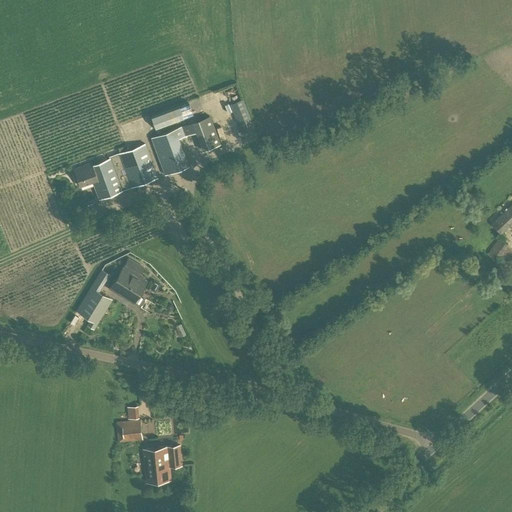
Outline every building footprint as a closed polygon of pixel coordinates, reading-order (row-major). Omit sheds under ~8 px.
[(232,112),(241,133),(254,128),(243,99),(228,105),(231,112),(232,112)] [(219,142),(210,119),(184,128),(183,125),(150,137),(164,175),(189,166),(179,139),(186,136),(187,138),(196,135),(200,150),(219,142)] [(92,181),(98,199),(158,177),(144,142),(109,156),(109,157),(91,164),(92,166),(74,172),(79,186),(92,181)] [(511,204),(492,224),(501,234),(511,223),(511,204)] [(488,253),(497,260),(508,244),(500,238),(488,253)] [(143,296),(138,293),(146,281),(139,276),(143,267),(128,257),(114,280),(109,288),(132,303),(133,302),(137,305),(142,304),(144,300),(143,296)] [(98,274),(105,279),(106,279),(110,273),(102,268),(101,268),(98,274)] [(113,299),(100,290),(102,286),(94,280),(75,310),(97,324),(113,299)] [(182,324),(176,327),(181,336),(187,332),(182,324)] [(143,440),(141,419),(139,419),(116,421),(118,442),(143,440)] [(182,465),(180,445),(143,448),(146,482),(171,479),(170,467),(182,465)]
